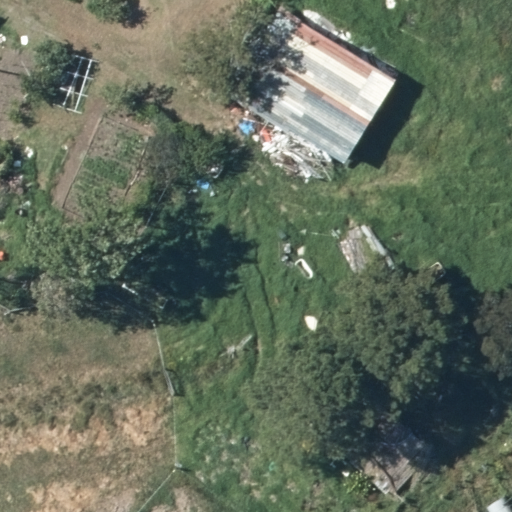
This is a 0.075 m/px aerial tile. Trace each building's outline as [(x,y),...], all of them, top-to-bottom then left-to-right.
[(76,74),(64,67),(54,84),(67,91),(76,74)] [(0,85),(0,135),(23,102),(0,85)] [(379,373),(402,394),(429,363),(405,342),(379,373)] [(482,377),(450,349),(433,368),(466,396),(482,377)] [(315,423),(387,492),(391,488),(399,495),(421,472),(413,465),(431,446),(359,378),(315,423)]
